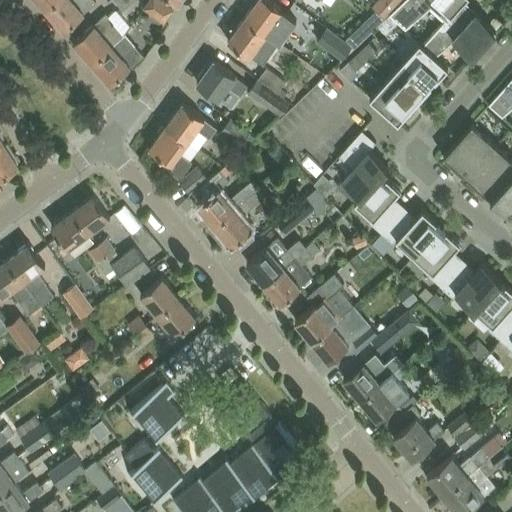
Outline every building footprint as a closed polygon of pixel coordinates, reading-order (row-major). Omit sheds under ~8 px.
[(64,29),(79,16),(96,1),(95,0),(54,0),(46,8),(64,29)] [(132,0),(114,0),(123,9),(132,0)] [(148,9),(164,21),(173,9),(161,0),(149,0),(145,7),(148,9)] [(296,19),(277,5),(270,0),(256,0),(244,16),(266,32),(279,41),(296,19)] [(377,0),(372,6),(376,10),(384,17),(399,0),(377,0)] [(402,0),(390,13),(399,21),(398,21),(406,28),(431,6),(445,19),(462,0),(402,0)] [(424,43),(436,54),(455,39),(472,54),(494,30),(489,25),(491,23),(465,0),(462,0),(445,19),(424,43)] [(124,33),(124,34),(130,25),(116,8),(108,14),(106,12),(74,40),(93,62),(124,33)] [(376,10),(367,19),(374,27),(378,23),(385,17),(384,17),(376,10)] [(398,21),(399,21),(390,13),(385,17),(378,23),(387,32),(398,21)] [(244,16),(228,39),(244,50),(263,64),(271,54),(257,44),(266,32),(244,16)] [(327,26),(317,39),(342,58),(354,47),(327,26)] [(134,45),(124,34),(124,33),(93,62),(111,82),(142,55),(134,45)] [(436,54),(424,43),(420,40),(403,58),(429,81),(433,77),(436,79),(448,65),(436,54)] [(369,41),(358,50),(367,59),(377,49),(369,41)] [(348,60),(356,69),(367,59),(358,50),(348,60)] [(197,81),(213,93),(219,97),(230,105),(238,93),(240,94),(248,83),(214,58),(205,71),(201,70),(197,75),(199,79),(197,81)] [(432,83),(429,81),(403,58),(386,77),(415,103),(432,83)] [(284,79),(266,66),(257,78),(276,92),(276,91),(284,79)] [(511,76),(489,103),(502,115),(511,106),(511,76)] [(415,103),(386,77),(370,95),(398,121),(411,107),(415,103)] [(276,91),(276,92),(257,78),(248,91),(267,105),(279,114),(289,100),(276,91)] [(188,139),(199,148),(207,136),(208,137),(217,126),(199,112),(183,101),(166,124),(188,139)] [(241,144),(242,143),(244,145),(255,136),(230,118),(221,129),(241,144)] [(479,162),(496,142),(473,121),(443,153),(464,171),(475,159),(479,162)] [(159,133),(150,146),(174,163),(171,168),(171,172),(176,176),(180,175),(182,173),(184,170),(185,171),(192,161),(191,160),(179,152),(188,139),(166,124),(165,125),(161,124),(157,130),(159,133)] [(359,193),(360,194),(361,194),(380,173),(388,164),(370,147),(376,141),(362,128),(339,154),(352,166),(342,177),(359,193)] [(0,176),(19,165),(10,150),(11,149),(8,143),(6,143),(4,141),(0,144),(0,176)] [(511,171),(511,156),(496,142),(479,162),(467,175),(487,193),(499,180),(502,183),(511,171)] [(278,147),(268,156),(276,165),(287,157),(278,147)] [(190,193),(199,185),(208,178),(198,165),(180,180),(190,193)] [(198,203),(215,223),(224,216),(235,206),(246,197),(253,191),(257,188),(250,180),(239,189),(239,188),(228,197),(218,186),(228,178),(220,168),(208,178),(199,185),(207,195),(198,203)] [(511,171),(502,183),(491,196),(511,214),(511,212),(511,171)] [(382,231),(404,205),(403,204),(394,195),(401,187),(387,175),(384,177),(380,173),(361,194),(360,194),(355,200),(373,217),(370,220),(380,229),(382,231)] [(325,192),(336,197),(342,185),(330,179),(325,192)] [(241,214),(272,188),(265,181),(257,188),(253,191),(246,197),(235,206),(224,216),(215,223),(232,243),(252,226),(241,214)] [(306,195),(277,219),(286,231),(313,207),(313,209),(325,210),(326,196),(318,187),(317,186),(306,195)] [(89,231),(94,227),(110,215),(94,193),(73,208),(89,231)] [(404,205),(382,231),(394,242),(397,238),(413,253),(415,254),(440,226),(438,225),(435,222),(437,219),(423,207),(416,215),(404,205)] [(89,231),(73,208),(51,224),(68,247),(89,231)] [(133,208),(121,216),(137,238),(148,230),(133,208)] [(440,226),(415,254),(432,270),(429,274),(440,283),(441,284),(464,259),(463,257),(453,249),(460,241),(446,228),(444,231),(440,226)] [(362,233),(354,236),(357,246),(370,242),(362,233)] [(121,255),(115,247),(107,235),(98,242),(106,253),(115,265),(114,265),(126,282),(150,265),(136,244),(121,255)] [(247,261),(264,281),(313,240),(312,239),(304,245),(299,238),(278,256),(267,244),(247,261)] [(319,249),(313,240),(264,281),(280,301),(301,284),(300,283),(301,282),(305,285),(311,279),(311,275),(301,262),(312,254),(319,249)] [(37,270),(46,264),(29,241),(7,257),(24,280),(32,290),(37,296),(41,302),(53,293),(37,270)] [(97,260),(106,271),(114,265),(115,265),(106,253),(98,242),(89,248),(97,260)] [(325,278),(334,289),(364,264),(362,263),(354,253),(325,278)] [(40,302),(41,302),(37,296),(32,290),(24,280),(7,257),(0,261),(0,291),(3,295),(12,289),(28,312),(31,310),(33,313),(43,306),(40,302)] [(464,259),(441,284),(453,295),(456,291),(473,307),(474,307),(499,280),(501,277),(482,260),(475,268),(464,259)] [(141,293),(158,313),(180,295),(162,275),(147,287),(141,293)] [(499,280),(474,307),(492,323),(489,327),(501,338),(511,325),(511,286),(506,281),(504,284),(499,280)] [(93,305),(77,283),(65,291),(82,314),(93,305)] [(398,292),(408,304),(416,297),(406,285),(398,292)] [(425,285),(418,293),(427,300),(434,293),(425,285)] [(322,331),(343,313),(327,292),(311,306),(295,319),(312,339),(321,331),(322,331)] [(180,295),(158,313),(174,333),(181,329),(196,316),(180,295)] [(339,329),(360,311),(355,304),(343,313),(322,331),(312,339),(329,359),(350,342),(339,329)] [(37,343),(40,341),(20,313),(5,323),(12,332),(26,351),(31,347),(37,343)] [(373,337),(373,338),(382,348),(405,329),(403,328),(410,323),(402,313),(396,319),(395,318),(378,332),(378,333),(373,337)] [(135,331),(146,322),(140,314),(129,323),(135,331)] [(154,331),(146,322),(135,331),(143,340),(154,331)] [(378,333),(378,332),(370,323),(353,338),(361,347),(373,338),(373,337),(378,333)] [(511,325),(501,338),(511,347),(511,325)] [(50,349),(65,338),(60,330),(45,341),(50,349)] [(142,339),(124,349),(129,359),(148,350),(142,339)] [(494,368),(503,360),(484,340),(475,349),(494,368)] [(25,368),(39,359),(31,347),(26,351),(17,357),(25,368)] [(72,360),(81,372),(98,359),(89,347),(72,360)] [(344,377),(361,397),(402,362),(395,353),(385,362),(375,351),(365,360),(364,359),(344,377)] [(402,362),(361,397),(377,417),(393,404),(398,400),(410,389),(399,377),(408,369),(402,362)] [(0,389),(16,379),(6,365),(0,369),(0,389)] [(62,388),(76,401),(85,391),(71,378),(62,388)] [(155,390),(128,411),(152,439),(180,415),(184,413),(168,394),(174,389),(167,380),(155,390)] [(200,474),(172,497),(185,511),(221,511),(226,508),(229,511),(238,503),(253,490),(256,493),(280,473),(274,465),(299,445),(249,385),(221,408),(244,436),(248,432),(254,440),(230,460),(227,457),(202,477),(200,474)] [(83,400),(69,412),(79,425),(93,413),(83,400)] [(394,434),(396,437),(395,438),(402,447),(404,446),(412,455),(427,443),(445,428),(438,419),(428,427),(418,415),(421,412),(413,402),(402,411),(387,424),(395,433),(394,434)] [(468,409),(449,424),(456,434),(476,419),(468,409)] [(15,429),(21,437),(40,423),(35,415),(15,429)] [(50,415),(40,423),(21,437),(31,450),(60,429),(50,415)] [(466,445),(483,431),(488,427),(479,415),(476,419),(456,434),(466,445)] [(0,443),(7,439),(6,438),(13,433),(7,424),(0,428),(0,443)] [(145,438),(126,454),(136,465),(127,473),(151,501),(182,474),(158,446),(155,449),(145,438)] [(456,511),(458,511),(459,511),(461,511),(485,493),(484,493),(495,483),(487,473),(511,453),(502,444),(490,454),(490,455),(444,493),(450,500),(448,502),(456,511)] [(490,455),(490,454),(482,445),(470,454),(472,457),(462,465),(452,453),(427,473),(428,474),(426,476),(436,487),(438,486),(444,493),(490,455)] [(0,490),(15,479),(28,470),(20,459),(20,458),(14,449),(0,459),(0,490)] [(74,451),(48,470),(60,486),(73,476),(85,468),(86,467),(85,466),(74,451)] [(86,467),(85,468),(94,479),(105,471),(96,459),(85,466),(86,467)] [(0,510),(1,511),(11,511),(21,505),(43,489),(37,480),(23,490),(15,479),(0,490),(0,510)] [(105,508),(122,496),(112,484),(96,496),(105,508)] [(53,511),(62,506),(55,497),(33,511),(53,511)]
